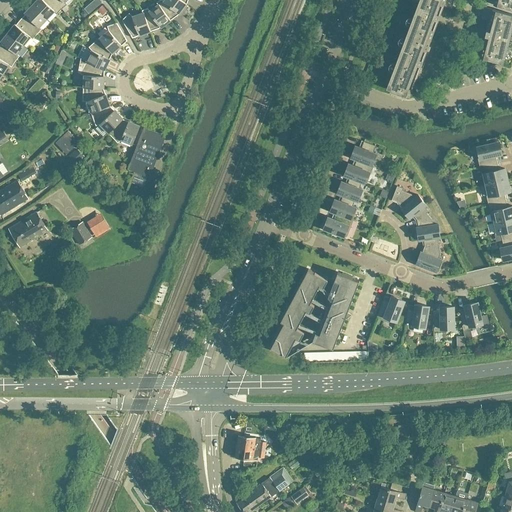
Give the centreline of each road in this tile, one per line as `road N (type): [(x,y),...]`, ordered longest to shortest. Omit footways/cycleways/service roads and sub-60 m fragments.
road 1 (tertiary): [(209,404),(374,407),(511,395)]
road 2 (tertiary): [(511,366),(212,382)]
road 3 (tertiary): [(199,382),(0,384)]
road 4 (tertiary): [(0,403),(197,404)]
road 5 (residential): [(511,82),(416,104),(325,76)]
road 6 (residential): [(158,108),(126,91),(128,68),(206,32)]
